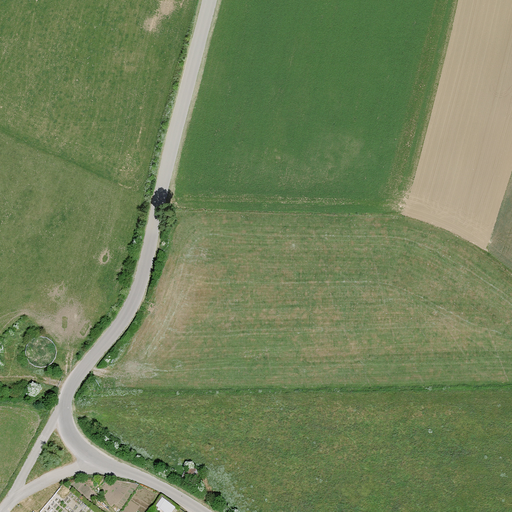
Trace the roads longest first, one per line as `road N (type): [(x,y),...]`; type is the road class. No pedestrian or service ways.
road 1 (track): [(201,511),(95,456),(72,430),(63,399),(126,313),(139,280),(210,0)]
road 2 (residential): [(7,506),(56,475),(122,466)]
road 3 (residential): [(63,399),(7,506)]
